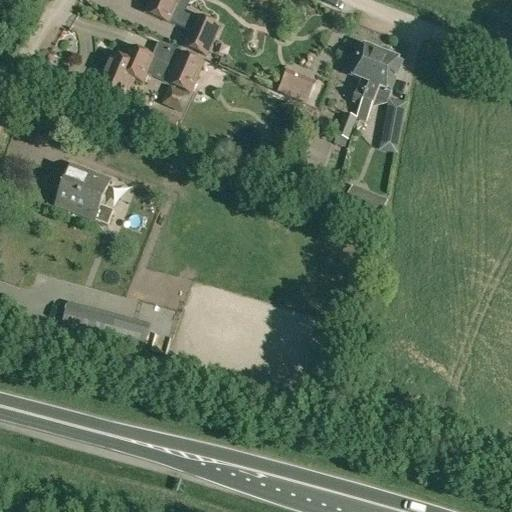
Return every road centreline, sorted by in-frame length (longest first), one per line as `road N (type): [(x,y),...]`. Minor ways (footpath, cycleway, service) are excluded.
road 1 (trunk): [(0,406),(376,511)]
road 2 (residential): [(61,0),(23,57),(0,113)]
road 3 (residential): [(342,0),(461,47)]
